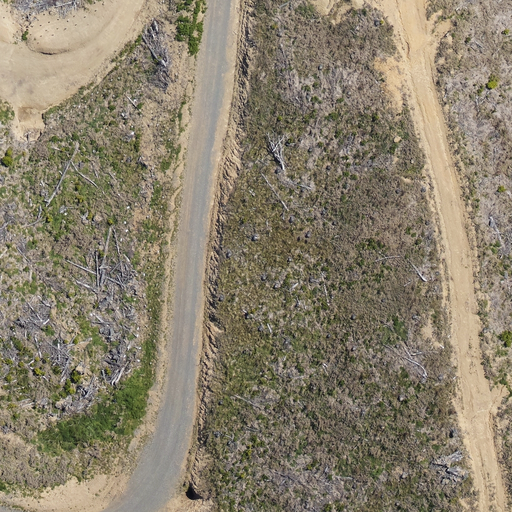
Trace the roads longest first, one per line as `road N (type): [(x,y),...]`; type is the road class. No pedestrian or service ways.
road 1 (track): [(222,0),(177,409),(151,482),(126,511)]
road 2 (track): [(0,55),(54,63),(86,52),(129,0)]
